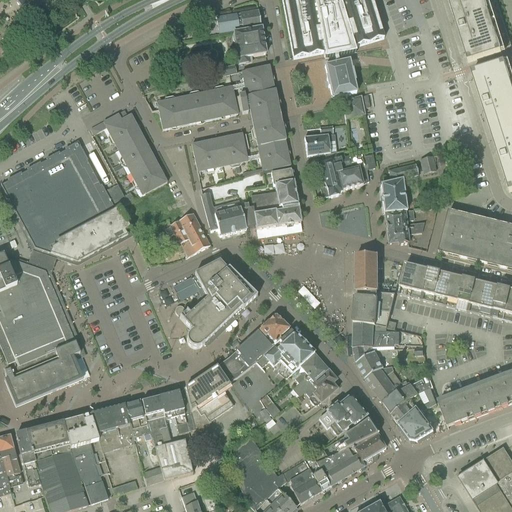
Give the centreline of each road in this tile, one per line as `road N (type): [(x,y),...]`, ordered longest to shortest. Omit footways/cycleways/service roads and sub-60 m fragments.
road 1 (residential): [(223,0),(167,23),(124,49),(115,65),(161,146),(279,118)]
road 2 (unclassified): [(406,464),(343,368),(229,250)]
road 3 (residential): [(511,207),(498,198),(435,0)]
road 4 (secondary): [(45,78),(181,0)]
road 5 (secondary): [(158,0),(98,30),(45,78)]
road 6 (residential): [(430,262),(316,248),(311,230)]
